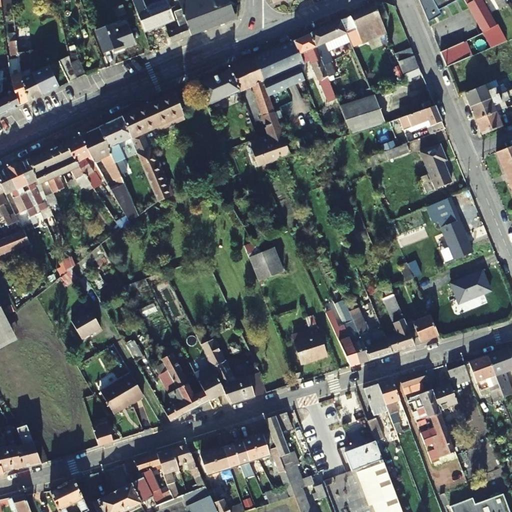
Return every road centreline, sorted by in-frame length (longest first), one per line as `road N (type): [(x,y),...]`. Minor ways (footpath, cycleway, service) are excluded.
road 1 (tertiary): [(0,487),(511,333)]
road 2 (residential): [(403,0),(511,262)]
road 3 (tertiary): [(0,148),(254,28)]
